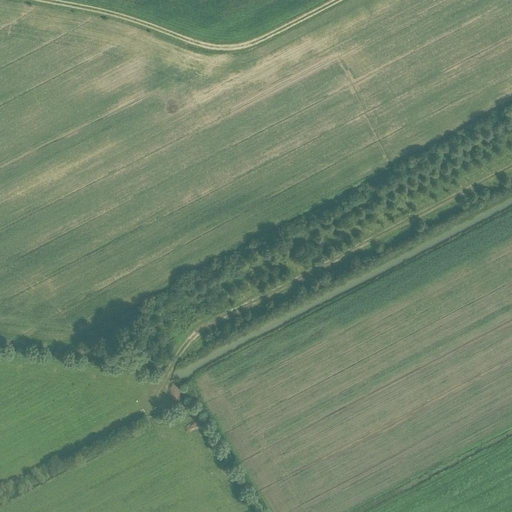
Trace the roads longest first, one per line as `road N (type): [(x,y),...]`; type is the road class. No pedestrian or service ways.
road 1 (track): [(511,165),(218,315),(176,352),(159,391)]
road 2 (track): [(336,0),(230,46),(204,46),(40,0)]
